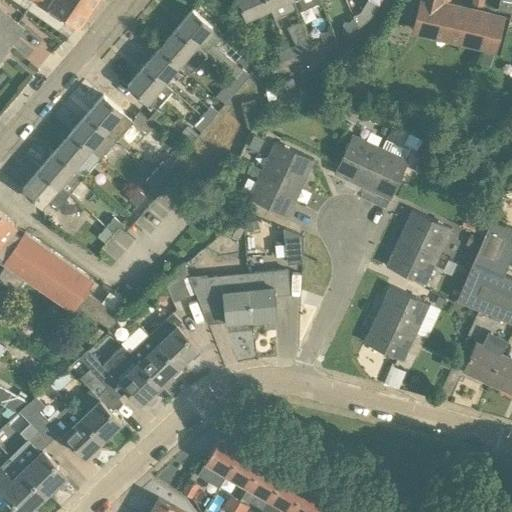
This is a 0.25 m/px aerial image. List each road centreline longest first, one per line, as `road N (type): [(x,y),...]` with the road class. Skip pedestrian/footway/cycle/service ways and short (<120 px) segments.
road 1 (residential): [(87,511),(208,400),(243,384),(297,383)]
road 2 (residential): [(297,383),(511,441)]
road 3 (residential): [(0,143),(123,0)]
road 4 (residential): [(297,383),(348,266),(349,224)]
